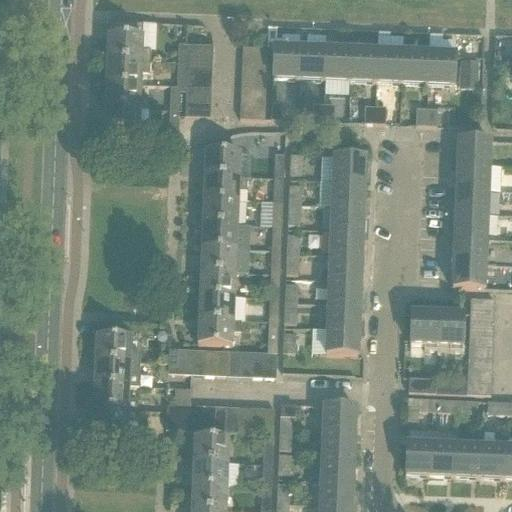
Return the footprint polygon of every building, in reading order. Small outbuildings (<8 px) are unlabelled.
[(108,41),(107,64),(149,66),(150,54),(140,54),(140,43),(142,43),(142,27),(107,26),(107,27),(112,27),(112,40),(107,40),(107,41),(108,41)] [(267,31),(266,43),(276,43),(276,31),(267,31)] [(272,69),(271,84),(298,85),(299,48),(298,48),(299,39),(281,38),(280,48),(273,47),(272,69)] [(299,48),(298,85),(319,86),(323,86),(324,49),(324,40),(306,39),(306,49),(299,48)] [(177,48),(177,67),(186,68),(186,61),(187,49),(177,48)] [(212,50),(187,49),(186,61),(211,62),(212,50)] [(346,87),(349,87),(350,56),(337,55),(338,50),(324,49),(323,86),(324,86),(346,87)] [(372,88),(375,88),(376,57),(363,56),(363,51),(350,50),(350,56),(349,87),(350,87),(372,88)] [(242,51),(241,63),(267,64),(267,52),(242,51)] [(397,89),(401,89),(402,58),(389,57),(389,52),(376,51),(376,57),(375,88),(397,89)] [(423,90),(426,91),(428,59),(415,58),(415,53),(402,52),(402,58),(401,89),(402,89),(423,90)] [(428,59),(426,91),(427,91),(427,90),(448,91),(454,92),(455,60),(440,60),(441,54),(428,53),(428,59)] [(211,74),(211,62),(186,61),(186,68),(186,73),(211,74)] [(241,63),(241,75),(266,77),(266,69),(267,64),(241,63)] [(107,64),(106,88),(139,89),(139,79),(149,79),(149,66),(107,64)] [(460,66),(459,93),(476,93),(477,67),(460,66)] [(177,67),(176,85),(185,85),(186,73),(186,68),(177,67)] [(186,73),(185,85),(210,86),(211,74),(186,73)] [(241,75),(240,88),(266,89),(266,84),(266,77),(241,75)] [(185,85),(185,97),(210,98),(210,86),(185,85)] [(106,88),(105,112),(138,113),(138,114),(148,115),(148,102),(138,101),(139,89),(106,88)] [(240,88),(240,100),(265,101),(266,89),(240,88)] [(170,96),(169,116),(178,116),(179,96),(170,96)] [(185,97),(184,109),(209,110),(210,98),(185,97)] [(240,100),(239,112),(264,113),(265,101),(240,100)] [(270,125),(281,125),(281,108),(270,108),(270,125)] [(209,110),(184,109),(184,121),(209,122),(209,110)] [(312,127),(322,127),(323,110),(312,110),(312,127)] [(323,110),(322,127),(333,128),(333,110),(323,110)] [(138,113),(105,112),(104,136),(103,136),(103,137),(138,139),(138,137),(137,137),(138,114),(138,113)] [(264,113),(239,112),(239,124),(264,125),(264,113)] [(363,129),(374,129),(374,112),(364,112),(363,129)] [(374,112),(374,129),(384,130),(385,112),(374,112)] [(415,131),(426,131),(426,114),(415,114),(415,131)] [(426,114),(426,131),(436,132),(436,115),(426,114)] [(168,135),(177,136),(178,116),(169,116),(168,135)] [(458,146),(458,170),(489,171),(490,146),(458,145),(458,146)] [(205,158),(204,181),(237,183),(238,159),(239,159),(239,158),(204,156),(204,158),(205,158)] [(274,159),(273,179),(283,180),(284,160),(274,159)] [(290,160),(289,180),(301,180),(302,161),(302,160),(290,160)] [(333,162),(332,187),(362,188),(363,168),(364,169),(365,164),(333,162)] [(458,170),(457,195),(488,196),(499,197),(500,172),(489,171),(458,170)] [(204,181),(203,205),(236,206),(237,195),(245,195),(246,183),(237,183),(204,181)] [(332,187),(331,211),(361,213),(362,188),(332,187)] [(273,188),(272,208),(282,208),(283,189),(273,188)] [(289,190),(288,210),(300,211),(301,191),(289,190)] [(457,195),(456,219),(487,220),(488,196),(457,195)] [(203,205),(202,229),(235,230),(236,206),(203,205)] [(272,208),(271,227),(281,228),(282,208),(272,208)] [(288,210),(287,230),(299,231),(300,211),(288,210)] [(331,211),(330,236),(361,237),(361,213),(331,211)] [(456,219),(455,244),(486,245),(487,220),(456,219)] [(202,229),(201,253),(234,254),(235,230),(202,229)] [(271,236),(270,256),(280,256),(281,236),(271,236)] [(330,236),(329,260),(360,261),(361,237),(330,236)] [(287,240),(286,260),(298,260),(299,240),(287,240)] [(455,244),(454,269),(485,270),(486,245),(455,244)] [(201,253),(200,277),(233,278),(234,254),(201,253)] [(270,256),(270,275),(279,276),(280,256),(270,256)] [(286,260),(285,280),(297,280),(298,260),(286,260)] [(329,260),(328,285),(359,287),(360,261),(329,260)] [(485,270),(454,269),(453,289),(452,289),(452,294),(484,295),(485,270)] [(200,277),(199,301),(232,302),(233,278),(200,277)] [(269,284),(268,304),(278,304),(279,284),(269,284)] [(328,285),(327,309),(358,310),(359,287),(328,285)] [(285,289),(284,309),(296,310),(297,290),(285,289)] [(199,301),(198,325),(231,326),(232,302),(199,301)] [(268,304),(268,323),(277,324),(278,304),(268,304)] [(470,304),(470,317),(494,318),(494,306),(470,304)] [(284,309),(283,329),(295,330),(296,310),(284,309)] [(327,309),(326,334),(357,335),(358,310),(327,309)] [(470,317),(469,329),(493,330),(494,318),(470,317)] [(424,356),(436,356),(437,319),(436,319),(436,321),(416,320),(416,319),(411,318),(410,350),(424,351),(424,356)] [(437,319),(436,356),(437,356),(437,351),(450,351),(450,357),(463,357),(464,321),(462,321),(462,322),(441,321),(441,319),(437,319)] [(231,326),(198,325),(197,348),(196,348),(196,350),(231,351),(231,350),(230,350),(231,337),(239,338),(240,327),(231,326)] [(96,342),(95,366),(138,367),(139,356),(128,356),(128,344),(129,344),(129,342),(129,329),(96,327),(96,341),(95,341),(95,342),(96,342)] [(268,328),(266,358),(276,358),(277,328),(268,328)] [(469,329),(469,341),(493,342),(493,330),(469,329)] [(357,335),(326,334),(325,360),(357,361),(357,359),(356,359),(357,335)] [(282,358),(294,359),(295,339),(283,339),(282,358)] [(469,341),(468,353),(492,354),(493,342),(469,341)] [(468,353),(468,365),(492,366),(492,354),(468,353)] [(180,380),(182,354),(169,354),(167,379),(180,380)] [(180,380),(192,380),(193,355),(182,354),(180,380)] [(192,380),(204,381),(205,355),(193,355),(192,380)] [(204,381),(216,381),(217,356),(205,355),(204,381)] [(216,381),(227,382),(228,356),(217,356),(216,381)] [(227,382),(239,382),(240,357),(228,356),(227,382)] [(239,382),(251,383),(252,357),(240,357),(239,382)] [(251,383),(262,383),(263,358),(252,357),(251,383)] [(263,358),(262,383),(275,383),(276,358),(266,358),(263,358)] [(468,365),(467,377),(491,378),(492,366),(468,365)] [(95,366),(94,390),(126,391),(137,392),(138,367),(95,366)] [(467,377),(467,389),(491,390),(491,378),(467,377)] [(408,384),(408,398),(435,399),(435,388),(435,385),(435,384),(408,383),(408,384)] [(435,388),(435,399),(466,400),(467,389),(435,388)] [(467,389),(466,400),(491,401),(491,390),(467,389)] [(94,390),(93,414),(136,416),(137,405),(126,404),(126,391),(94,390)] [(174,394),(173,409),(189,410),(190,395),(174,394)] [(407,404),(407,416),(426,416),(427,405),(407,404)] [(438,405),(437,417),(457,418),(457,406),(438,405)] [(457,406),(457,418),(477,418),(477,407),(457,406)] [(487,407),(486,419),(506,420),(507,408),(487,407)] [(280,410),(279,422),(291,422),(294,422),(295,410),(280,410)] [(179,436),(190,436),(191,411),(180,411),(179,436)] [(190,436),(202,437),(203,412),(191,411),(190,436)] [(323,411),(322,437),(353,438),(354,419),(355,419),(355,413),(323,411)] [(202,437),(213,437),(215,412),(203,412),(202,437)] [(213,437),(225,438),(226,413),(215,412),(213,437)] [(225,438),(237,438),(238,413),(226,413),(225,438)] [(237,438),(248,439),(249,414),(238,413),(237,438)] [(136,416),(93,414),(92,437),(91,437),(91,439),(124,440),(125,440),(126,438),(124,438),(125,426),(136,427),(136,416)] [(248,439),(260,439),(261,414),(249,414),(248,439)] [(261,414),(260,439),(263,439),(273,439),(274,414),(273,414),(261,414)] [(166,418),(165,435),(170,435),(174,435),(174,418),(166,418)] [(279,422),(279,436),(291,436),(291,422),(279,422)] [(136,427),(125,426),(124,438),(126,438),(125,440),(124,440),(124,451),(135,452),(136,427)] [(279,436),(278,455),(290,456),(291,436),(279,436)] [(322,437),(321,461),(352,462),(353,438),(322,437)] [(263,439),(262,466),(272,466),(273,439),(263,439)] [(194,444),(193,467),(225,468),(227,446),(228,446),(228,444),(193,443),(193,444),(194,444)] [(407,481),(429,481),(430,450),(406,449),(405,481),(407,481)] [(429,481),(455,482),(456,451),(430,450),(429,481)] [(455,482),(479,483),(481,452),(456,451),(455,482)] [(479,483),(504,484),(506,453),(481,452),(479,483)] [(278,460),(277,479),(289,480),(290,460),(278,460)] [(321,461),(320,485),(351,487),(352,462),(321,461)] [(193,467),(192,491),(224,492),(225,468),(193,467)] [(262,474),(261,494),(270,494),(271,475),(262,474)] [(320,485),(319,510),(350,511),(351,487),(320,485)] [(277,489),(276,509),(288,509),(289,489),(277,489)] [(191,497),(190,511),(223,511),(224,492),(192,491),(191,497)] [(261,494),(260,511),(269,511),(270,494),(261,494)]
